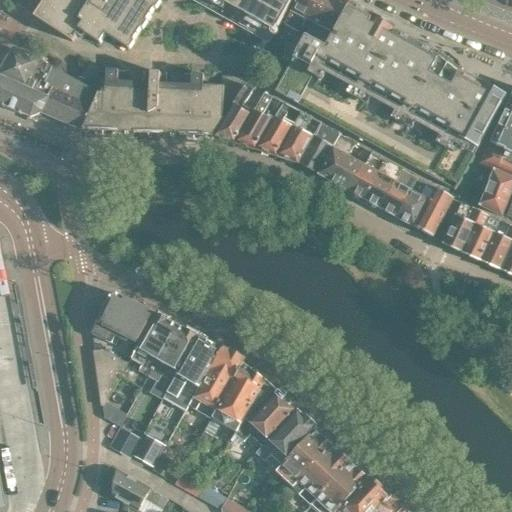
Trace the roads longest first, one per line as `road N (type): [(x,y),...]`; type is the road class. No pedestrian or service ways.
road 1 (tertiary): [(441,511),(237,334),(151,285),(27,234)]
road 2 (residential): [(96,155),(229,160),(291,177),(511,291)]
road 3 (secondary): [(27,234),(64,424),(63,472),(50,511)]
road 4 (residential): [(447,213),(511,90)]
